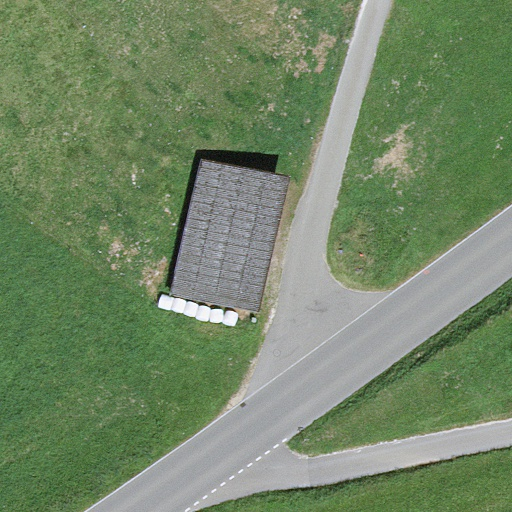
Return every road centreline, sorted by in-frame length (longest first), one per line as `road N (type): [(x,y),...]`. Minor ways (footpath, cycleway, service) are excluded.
road 1 (tertiary): [(511,235),(126,511)]
road 2 (track): [(369,0),(294,308),(334,365)]
road 3 (track): [(511,437),(159,511)]
